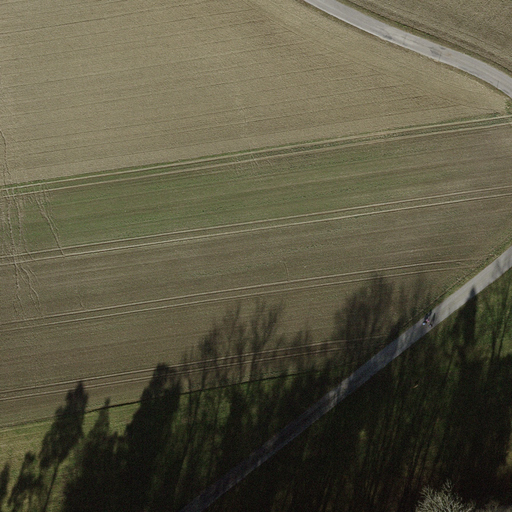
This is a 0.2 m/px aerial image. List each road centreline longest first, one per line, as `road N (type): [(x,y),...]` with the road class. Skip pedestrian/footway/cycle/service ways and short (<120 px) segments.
road 1 (track): [(511,255),(194,511)]
road 2 (track): [(328,0),(511,89)]
